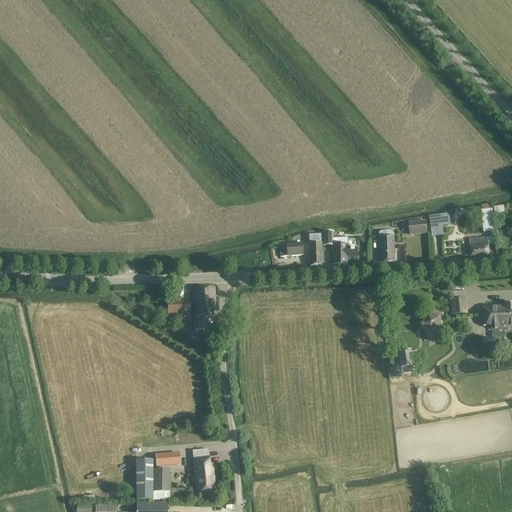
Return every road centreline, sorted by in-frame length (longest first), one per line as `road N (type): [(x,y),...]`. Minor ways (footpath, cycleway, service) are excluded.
road 1 (tertiary): [(223,277),(511,261)]
road 2 (residential): [(238,511),(221,350),(223,277)]
road 3 (tertiary): [(0,280),(223,277)]
road 4 (unclassified): [(511,114),(408,0)]
